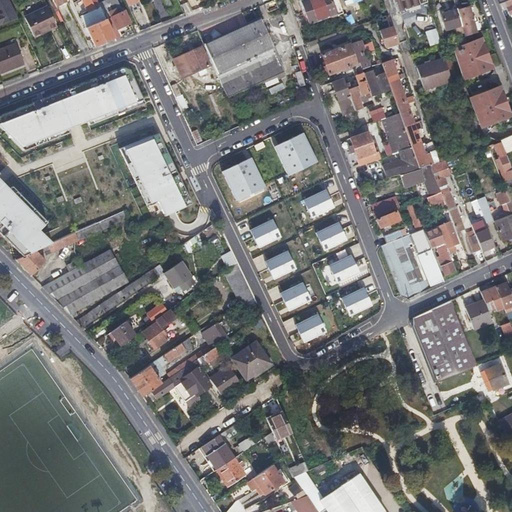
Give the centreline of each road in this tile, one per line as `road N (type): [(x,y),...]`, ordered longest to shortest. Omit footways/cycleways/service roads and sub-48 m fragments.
road 1 (residential): [(399,312),(322,104),(194,155)]
road 2 (residential): [(194,155),(287,352),(309,362),(339,355),(399,312)]
road 3 (residential): [(206,511),(121,387),(0,257)]
road 4 (unknown): [(253,128),(352,346)]
road 5 (unknown): [(169,101),(35,152),(0,130)]
road 6 (residential): [(0,94),(141,41)]
road 7 (unknown): [(163,449),(281,379)]
road 8 (residential): [(141,41),(194,155)]
road 9 (residential): [(399,312),(511,260)]
